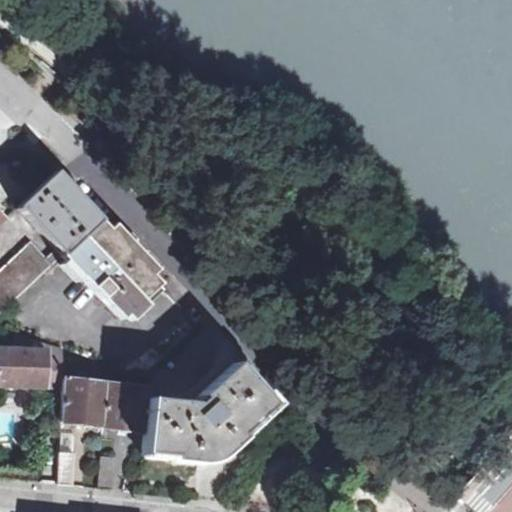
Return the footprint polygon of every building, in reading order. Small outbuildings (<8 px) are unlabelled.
[(55,251),(60,257),(98,221),(74,194),(65,184),(63,186),(53,175),(55,174),(54,172),(16,209),(55,251)] [(98,221),(60,257),(63,259),(121,321),(157,285),(150,277),(98,221)] [(0,276),(0,318),(53,269),(45,261),(31,247),(0,276)] [(45,261),(53,269),(63,259),(60,257),(55,251),(45,261)] [(0,385),(30,386),(61,387),(61,380),(63,351),(15,336),(15,352),(0,351),(0,385)] [(159,389),(174,374),(165,364),(149,378),(159,389)] [(226,371),(198,397),(148,390),(144,432),(141,454),(170,457),(170,461),(197,464),(203,464),(207,463),(214,460),(218,458),(239,438),(236,435),(269,405),(232,365),(226,371)] [(84,425),(102,427),(105,385),(61,380),(61,387),(59,421),(84,425)] [(144,432),(148,390),(105,385),(102,427),(128,430),(144,432)] [(56,485),(72,486),(73,455),(58,453),(56,485)] [(97,489),(113,490),(115,458),(100,457),(97,489)]
